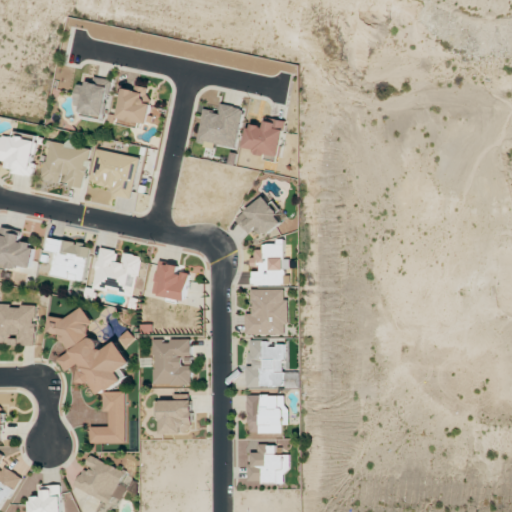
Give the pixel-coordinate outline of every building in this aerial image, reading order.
[(80,78),(75,110),(105,115),(110,84),(80,78)] [(124,88),(118,120),(149,126),(153,105),(145,103),(148,87),(137,85),(136,90),(124,88)] [(204,109),(199,141),(237,147),(244,108),(222,104),(220,112),(204,109)] [(245,151),(281,157),(287,121),(275,119),(275,122),(266,121),(265,126),(249,124),(245,151)] [(4,135),(0,157),(0,158),(8,161),(6,171),(31,176),(39,136),(14,131),(13,137),(4,135)] [(85,188),(91,148),(76,146),(76,143),(51,140),(45,180),(66,183),(65,185),(85,188)] [(141,157),(97,149),(91,183),(116,187),(115,196),(134,199),(141,157)] [(283,222),(278,215),(281,212),(266,195),(237,218),(250,234),(258,227),(266,237),(283,222)] [(0,265),(19,269),(20,265),(31,267),(35,244),(21,241),(22,231),(2,227),(0,235),(0,265)] [(85,281),(92,245),(49,237),(47,250),(56,251),(52,275),(85,281)] [(286,285),(286,269),(292,269),(292,259),(286,259),(287,239),(279,239),(279,244),(265,244),(265,249),(255,249),(254,266),(262,266),(262,272),(253,272),(253,285),(286,285)] [(95,289),(137,295),(142,256),(122,253),(122,251),(101,248),(95,289)] [(187,300),(192,273),(180,271),(181,265),(160,262),(154,295),(187,300)] [(287,289),(254,289),(254,313),(248,313),(248,335),(290,334),(289,299),(287,299),(287,289)] [(0,344),(37,345),(37,306),(11,306),(11,304),(0,303),(0,344)] [(128,443),(127,391),(108,392),(125,381),(125,368),(132,363),(118,341),(104,350),(96,338),(90,338),(90,326),(94,323),(84,307),(69,317),(49,317),(49,333),(59,333),(71,352),(64,357),(64,360),(70,370),(83,363),(83,380),(85,383),(96,383),(96,385),(104,398),(105,411),(110,411),(110,426),(92,426),(92,444),(128,443)] [(155,385),(193,385),(193,339),(155,338),(155,385)] [(286,386),(287,344),(279,344),(279,347),(271,347),(271,340),(252,340),(251,367),(248,367),(248,386),(286,386)] [(286,433),(286,415),(287,415),(287,395),(249,395),(249,432),(286,433)] [(156,400),(157,415),(161,415),(162,434),(195,433),(194,399),(156,400)] [(250,482),(286,483),(286,471),(292,471),(292,454),(278,454),(278,444),(259,444),(259,452),(250,452),(250,482)] [(0,510),(2,511),(22,476),(2,464),(6,457),(0,453),(0,510)] [(91,455),(86,467),(85,467),(76,487),(119,508),(135,476),(91,455)] [(63,511),(63,485),(43,485),(43,496),(31,497),(31,511),(63,511)]
